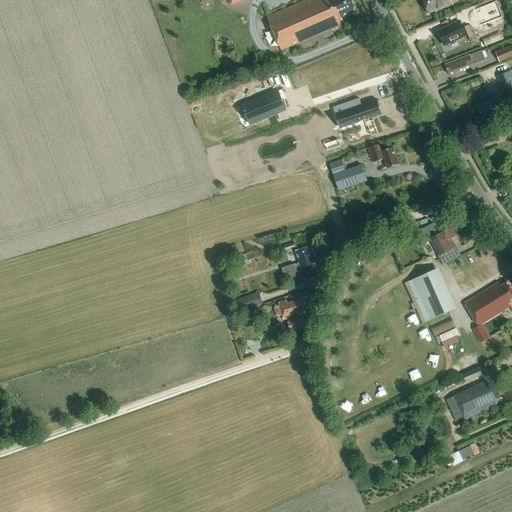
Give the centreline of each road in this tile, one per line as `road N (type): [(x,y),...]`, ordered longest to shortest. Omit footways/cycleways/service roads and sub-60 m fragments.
road 1 (track): [(0,452),(299,346),(339,242),(466,194)]
road 2 (tertiary): [(511,236),(481,197),(376,0)]
road 3 (track): [(400,280),(365,301),(350,357),(355,375),(401,357)]
